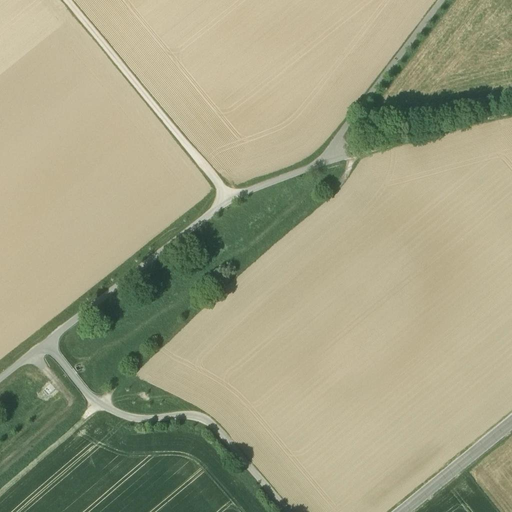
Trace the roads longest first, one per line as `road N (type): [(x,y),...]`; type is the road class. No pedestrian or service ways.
road 1 (track): [(0,378),(229,199),(355,151),(511,111)]
road 2 (track): [(285,511),(210,421),(192,413),(113,412),(46,342)]
road 3 (track): [(66,0),(229,199)]
road 4 (track): [(441,0),(326,161)]
road 5 (tertiary): [(511,420),(400,511)]
road 6 (track): [(97,402),(0,503)]
